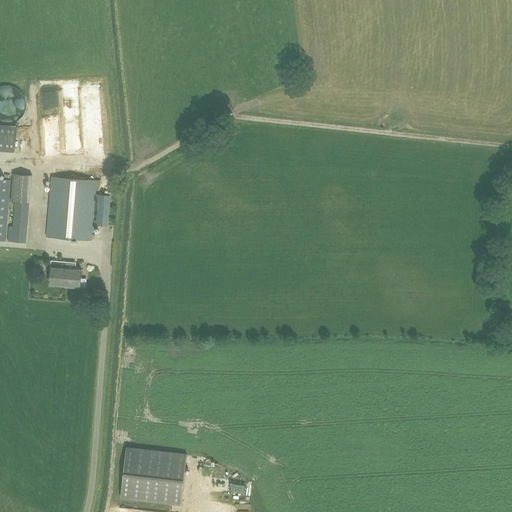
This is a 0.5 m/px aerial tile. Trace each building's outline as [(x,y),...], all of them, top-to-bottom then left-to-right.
[(49,128),(62,127),(61,99),(48,99),(49,128)] [(84,153),(83,119),(68,120),(68,128),(71,128),(72,154),(84,153)] [(0,149),(14,151),(16,126),(0,124),(0,149)] [(9,226),(8,241),(12,241),(25,242),(29,202),(31,175),(13,173),(11,201),(16,201),(14,226),(9,226)] [(51,176),(46,236),(91,240),(92,224),(107,225),(110,195),(95,194),(96,180),(51,176)] [(65,285),(66,272),(64,272),(65,261),(51,260),(50,267),(51,267),(50,284),(65,285)] [(80,287),(81,269),(74,268),(74,264),(72,264),(73,262),(65,261),(64,272),(66,272),(65,285),(65,286),(80,287)] [(181,504),(187,454),(126,447),(120,498),(181,504)] [(255,496),(256,482),(212,478),(211,492),(255,496)]
